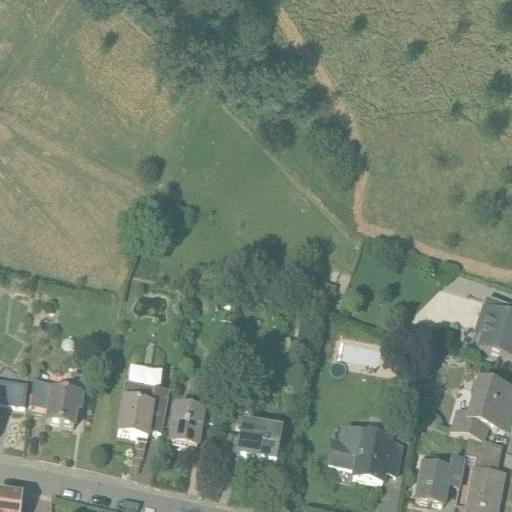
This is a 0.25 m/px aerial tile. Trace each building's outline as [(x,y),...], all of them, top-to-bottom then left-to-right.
[(178,227),(185,214),(163,203),(155,217),(178,227)] [(334,293),(321,289),(315,310),(326,313),(328,307),(330,307),(334,293)] [(477,353),(511,364),(511,311),(484,303),(480,315),(488,317),(477,353)] [(301,339),(298,352),(309,354),(311,341),(301,339)] [(45,428),(72,432),(75,415),(79,415),(85,381),(71,378),(68,398),(51,395),(51,391),(33,388),(29,413),(46,416),(45,428)] [(482,448),(482,447),(487,431),(504,436),(511,408),(511,394),(477,384),(467,419),(455,415),(449,438),(466,443),(482,448)] [(0,408),(24,412),(27,389),(0,385),(0,408)] [(124,388),(121,405),(117,439),(130,441),(129,441),(146,444),(147,436),(159,438),(167,395),(124,388)] [(169,447),(195,452),(199,426),(211,428),(216,396),(192,392),(188,416),(174,413),(169,447)] [(240,460),(274,467),(281,434),(240,426),(238,440),(227,438),(222,466),(238,469),(240,460)] [(495,479),(498,466),(501,453),(482,447),(482,448),(466,443),(463,460),(475,462),(465,511),(488,511),(492,495),(499,496),(502,481),(495,479)] [(330,449),(327,469),(353,474),(352,482),(380,488),(382,478),(394,480),(399,452),(374,447),(372,457),(330,449)] [(421,471),(414,505),(441,510),(445,490),(457,492),(462,467),(449,465),(447,476),(421,471)] [(19,511),(21,500),(0,497),(0,511),(19,511)]
